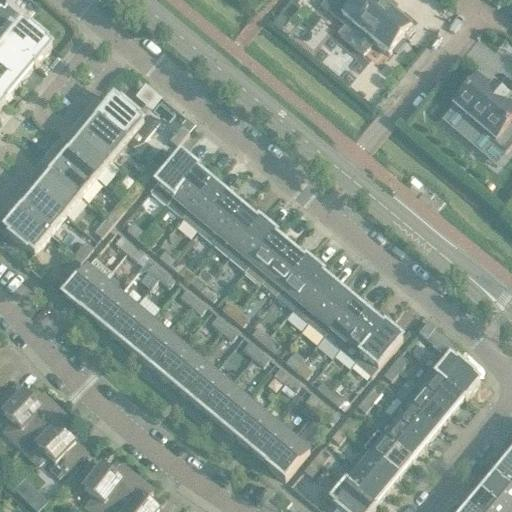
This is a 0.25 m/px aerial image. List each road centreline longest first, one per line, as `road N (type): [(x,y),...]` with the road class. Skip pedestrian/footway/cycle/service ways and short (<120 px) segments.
road 1 (residential): [(511,369),(129,52)]
road 2 (residential): [(242,511),(142,442),(0,305)]
road 3 (secondary): [(347,176),(134,0)]
road 4 (residential): [(104,32),(43,107),(52,128),(65,132),(129,52)]
road 5 (residential): [(481,9),(347,176)]
road 6 (secondary): [(458,271),(347,176)]
road 7 (residential): [(424,511),(511,401)]
